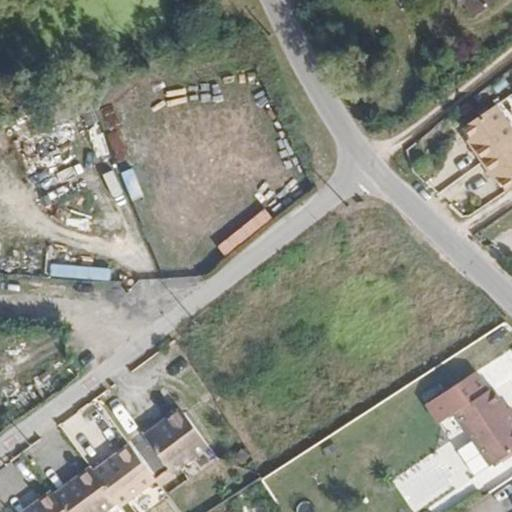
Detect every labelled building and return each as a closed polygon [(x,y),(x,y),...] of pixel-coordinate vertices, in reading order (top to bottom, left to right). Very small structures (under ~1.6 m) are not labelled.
[(509,177),(511,180),(511,110),(511,109),(479,131),(486,142),(491,149),(488,152),(506,180),(509,177)] [(491,149),(486,142),(482,144),(488,152),(491,149)] [(54,253),(0,251),(0,273),(53,275),(54,253)] [(511,461),(511,396),(507,390),(471,413),(505,465),(511,461)] [(183,433),(169,441),(193,479),(231,455),(209,420),(184,434),(183,433)] [(133,511),(175,486),(153,452),(138,460),(137,459),(125,466),(124,464),(110,473),(109,472),(95,481),(94,479),(67,494),(66,493),(52,501),(51,500),(38,507),(37,507),(28,511),(122,511),(131,507),(133,511)]
